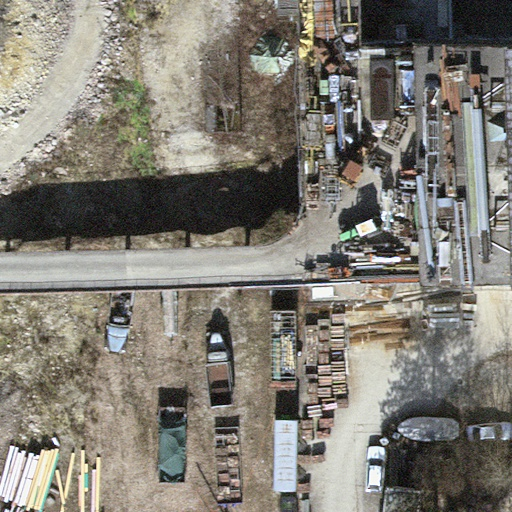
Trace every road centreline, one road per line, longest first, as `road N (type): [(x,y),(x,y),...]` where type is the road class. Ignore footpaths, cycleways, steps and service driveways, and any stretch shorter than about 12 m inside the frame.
road 1 (track): [(219,511),(204,287),(200,0)]
road 2 (track): [(334,0),(335,411),(343,511)]
road 3 (track): [(335,411),(511,383)]
